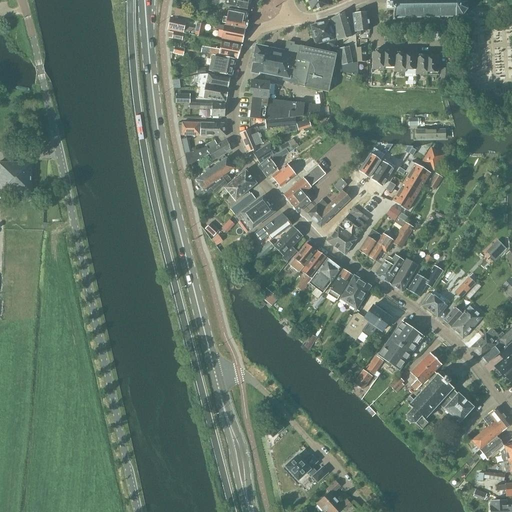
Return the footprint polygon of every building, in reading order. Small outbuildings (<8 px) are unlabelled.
[(220,0),(219,5),(248,11),(250,0),(220,0)] [(328,6),(326,0),(307,0),(311,11),(328,6)] [(393,0),(394,2),(386,3),(386,10),(394,11),(393,20),(456,18),(463,16),(468,10),(467,3),(465,0),(393,0)] [(191,13),(175,9),(173,16),(189,20),(191,13)] [(222,23),(225,24),(225,25),(246,29),(246,27),(247,27),(248,26),(249,26),(249,25),(249,24),(249,23),(248,23),(248,22),(247,22),(247,20),(246,20),(248,13),(228,9),(227,18),(223,17),(222,23)] [(338,41),(352,38),(348,24),(350,24),(347,13),(345,12),(331,19),(338,41)] [(356,37),(361,36),(360,32),(370,31),(368,13),(353,14),(356,37)] [(170,18),(168,30),(169,30),(184,33),(184,34),(194,36),(203,38),(205,25),(197,24),(196,29),(185,27),(186,22),(170,18)] [(317,44),(334,39),(329,22),(312,27),(317,44)] [(243,44),(246,30),(216,25),(215,30),(223,31),(222,40),(243,44)] [(331,51),(339,49),(336,40),(328,43),(328,44),(326,44),(328,51),(330,50),(331,51)] [(210,54),(216,55),(238,59),(242,47),(221,42),(220,50),(200,47),(199,53),(210,54)] [(337,54),(312,49),(286,43),(285,51),(275,49),(275,51),(257,48),(252,71),(283,77),(283,81),(304,87),(322,91),(329,93),(337,54)] [(184,56),(185,49),(175,47),(173,54),(184,56)] [(358,63),(353,64),(349,47),(338,49),(342,66),(342,72),(358,77),(358,63)] [(358,63),(363,62),(366,62),(365,48),(357,49),(358,63)] [(395,55),(395,51),(375,50),(375,53),(373,53),(372,70),(384,70),(384,67),(394,67),(394,72),(405,73),(406,70),(416,70),(416,75),(427,75),(427,72),(438,73),(439,56),(419,55),(419,58),(417,58),(417,54),(406,53),(397,53),(397,55),(395,55)] [(236,60),(216,55),(212,72),(232,76),(236,60)] [(449,82),(450,69),(442,69),(441,81),(449,82)] [(214,85),(228,88),(230,79),(208,74),(202,75),(200,87),(205,89),(213,89),(214,85)] [(265,121),(295,118),(319,115),(320,106),(268,99),(270,83),(252,81),(250,93),(253,93),(250,119),(265,121)] [(226,102),(228,88),(214,85),(213,89),(205,89),(203,98),(226,102)] [(190,104),(189,109),(212,110),(212,117),(225,117),(225,105),(212,104),(190,104)] [(297,131),(296,123),(295,118),(265,121),(266,127),(257,127),(249,130),(240,134),(248,153),(259,148),(270,142),(269,140),(297,131)] [(309,121),(296,123),(297,131),(310,127),(309,121)] [(226,136),(225,124),(182,123),(182,135),(200,136),(226,136)] [(412,143),(448,143),(448,131),(412,132),(412,143)] [(209,150),(207,147),(185,155),(188,167),(210,154),(213,161),(231,151),(227,141),(217,146),(209,150)] [(209,150),(217,146),(214,141),(206,145),(207,147),(209,150)] [(260,164),(290,145),(288,142),(275,149),(271,143),(254,154),(260,164)] [(269,158),(258,167),(267,178),(278,169),(277,168),(279,167),(280,168),(289,162),(285,156),(289,153),(299,147),(297,144),(291,147),(290,145),(269,158)] [(434,170),(443,156),(432,149),(423,163),(434,170)] [(360,171),(370,178),(381,160),(371,153),(360,171)] [(211,189),(221,180),(220,179),(234,169),(227,159),(195,181),(201,188),(195,193),(199,198),(205,194),(211,189)] [(307,173),(317,164),(314,160),(303,168),(307,173)] [(372,179),(383,186),(394,168),(384,161),(372,179)] [(0,194),(32,194),(31,163),(0,162),(0,194)] [(415,164),(409,174),(424,183),(430,173),(415,164)] [(281,188),(296,175),(288,165),(272,177),(281,188)] [(318,165),(304,178),(311,187),(326,175),(318,165)] [(229,195),(251,178),(245,171),(224,189),(229,195)] [(350,188),(357,181),(348,172),(334,187),(340,193),(347,185),(350,188)] [(434,189),(442,178),(435,173),(428,185),(434,189)] [(409,174),(403,183),(419,192),(424,183),(409,174)] [(251,178),(229,195),(235,202),(256,184),(251,178)] [(312,188),(311,187),(304,178),(284,195),(298,214),(311,202),(304,195),(312,188)] [(223,179),(221,180),(211,189),(215,194),(227,184),(223,179)] [(403,183),(398,192),(413,201),(419,192),(403,183)] [(320,228),(351,200),(343,192),(328,206),(322,200),(317,205),(307,214),(320,228)] [(398,192),(392,202),(407,211),(413,201),(398,192)] [(233,216),(242,210),(256,199),(251,193),(229,211),(233,216)] [(253,230),(275,212),(263,197),(241,214),(253,230)] [(358,219),(365,224),(369,219),(354,208),(349,213),(358,219)] [(396,221),(399,216),(400,214),(392,208),(386,215),(395,222),(396,221)] [(272,240),(291,226),(282,215),(255,235),(261,242),(269,236),(272,240)] [(405,219),(399,216),(396,221),(402,224),(405,219)] [(353,225),(345,219),(327,242),(338,250),(342,245),(338,242),(341,238),(343,240),(353,225)] [(358,219),(357,219),(353,225),(343,240),(341,238),(338,242),(342,245),(338,250),(345,256),(367,226),(365,225),(365,224),(358,219)] [(401,249),(414,228),(405,223),(392,244),(401,249)] [(209,224),(205,229),(212,236),(216,231),(209,224)] [(286,263),(295,254),(297,252),(293,247),(302,237),(293,227),(274,247),(273,247),(274,247),(283,257),(282,258),(286,263)] [(368,257),(381,236),(372,230),(368,237),(359,251),(368,257)] [(381,236),(368,257),(376,262),(383,251),(386,254),(393,241),(382,234),(381,236)] [(497,240),(486,252),(495,261),(506,249),(497,240)] [(273,247),(274,247),(269,241),(261,248),(260,247),(250,257),(257,264),(274,247),(273,247)] [(297,256),(289,265),(299,273),(304,267),(316,252),(306,244),(297,256)] [(306,287),(309,283),(312,280),(310,279),(326,258),(318,252),(302,272),(307,276),(297,288),(303,292),(306,287)] [(404,261),(395,255),(392,259),(388,257),(385,261),(384,261),(376,274),(375,274),(374,274),(389,285),(390,284),(389,283),(404,261)] [(429,266),(433,259),(427,255),(423,262),(429,266)] [(312,280),(309,283),(316,289),(334,264),(327,259),(316,273),(317,273),(312,280)] [(402,293),(418,266),(407,259),(391,286),(402,293)] [(334,264),(316,289),(323,294),(341,270),(334,264)] [(432,288),(443,271),(437,268),(434,272),(432,270),(426,280),(417,275),(408,291),(419,298),(426,285),(432,288)] [(337,301),(352,276),(343,270),(327,295),(337,301)] [(356,311),(371,287),(354,276),(339,300),(356,311)] [(511,299),(511,298),(511,277),(500,287),(511,299)] [(468,278),(454,292),(461,299),(475,284),(468,278)] [(271,306),(278,298),(266,288),(259,296),(271,306)] [(438,319),(447,307),(431,294),(421,306),(438,319)] [(315,310),(323,299),(320,297),(316,302),(315,301),(311,307),(315,310)] [(353,317),(346,328),(344,332),(356,341),(368,323),(381,333),(392,319),(373,306),(364,318),(358,314),(354,315),(353,317)] [(462,314),(451,327),(450,328),(463,340),(468,334),(470,335),(477,328),(475,327),(483,318),(475,311),(474,311),(469,306),(465,311),(462,314)] [(451,327),(462,314),(455,308),(444,321),(451,327)] [(346,328),(353,317),(348,314),(341,324),(346,328)] [(400,370),(424,336),(402,321),(378,355),(400,370)] [(499,343),(482,358),(487,364),(490,361),(507,347),(511,341),(511,326),(498,339),(497,341),(499,343)] [(497,341),(498,339),(495,335),(493,337),(492,336),(490,338),(486,334),(471,348),(481,359),(482,358),(499,343),(497,341)] [(309,351),(317,338),(311,335),(304,346),(309,351)] [(511,344),(502,353),(506,357),(493,367),(496,370),(494,371),(498,376),(500,375),(502,377),(511,368),(511,344)] [(418,389),(422,385),(442,365),(430,354),(410,374),(417,380),(413,384),(418,389)] [(384,361),(378,357),(367,371),(373,375),(384,361)] [(361,370),(355,365),(349,370),(356,376),(361,370)] [(511,368),(502,377),(503,378),(504,377),(505,378),(504,380),(507,384),(509,383),(511,386),(511,385),(511,368)] [(362,390),(372,377),(364,371),(354,384),(362,390)] [(439,405),(454,390),(454,389),(448,384),(450,381),(440,372),(438,374),(438,373),(437,375),(408,407),(411,409),(406,415),(406,421),(410,424),(415,424),(421,430),(428,423),(425,420),(439,405)] [(404,383),(399,378),(390,387),(396,393),(403,386),(402,384),(404,383)] [(454,390),(439,405),(459,424),(473,408),(458,394),(455,392),(455,391),(454,390)] [(474,454),(476,453),(479,451),(511,425),(497,408),(482,419),(488,427),(471,441),(476,447),(472,451),(474,454)] [(487,459),(504,445),(498,437),(480,451),(487,459)] [(429,456),(439,445),(435,441),(425,452),(429,456)] [(503,463),(511,460),(511,443),(504,446),(504,448),(500,453),(502,455),(503,463)] [(476,453),(474,454),(470,458),(474,462),(479,457),(476,453)] [(298,455),(284,467),(298,482),(308,473),(318,483),(328,473),(323,467),(317,472),(312,467),(318,462),(312,456),(305,463),(298,455)] [(511,460),(503,463),(506,473),(511,471),(511,472),(511,460)] [(504,481),(505,475),(484,473),(483,479),(504,481)] [(341,505),(332,495),(340,487),(336,482),(327,490),(329,493),(316,505),(322,511),(326,511),(338,511),(343,508),(346,511),(352,505),(347,500),(341,505)] [(511,496),(511,483),(493,485),(494,491),(506,490),(506,497),(511,496)] [(511,511),(511,506),(506,507),(505,501),(491,502),(491,507),(489,507),(489,511),(511,511)]
